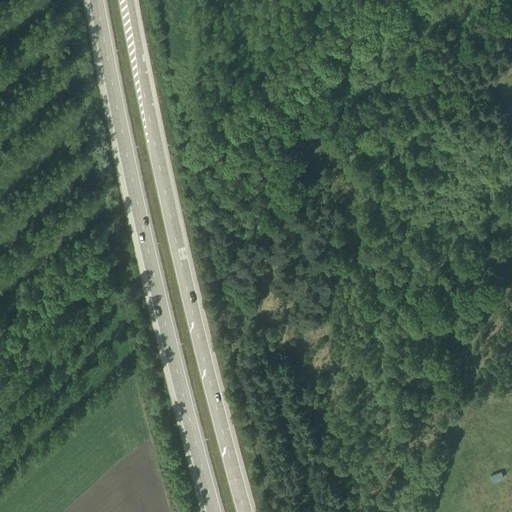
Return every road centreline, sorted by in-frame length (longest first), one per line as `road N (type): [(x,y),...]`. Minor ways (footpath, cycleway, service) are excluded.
road 1 (trunk): [(95,0),(213,511)]
road 2 (trunk): [(244,511),(193,322),(130,0)]
road 3 (track): [(511,405),(485,404),(453,429),(430,511)]
